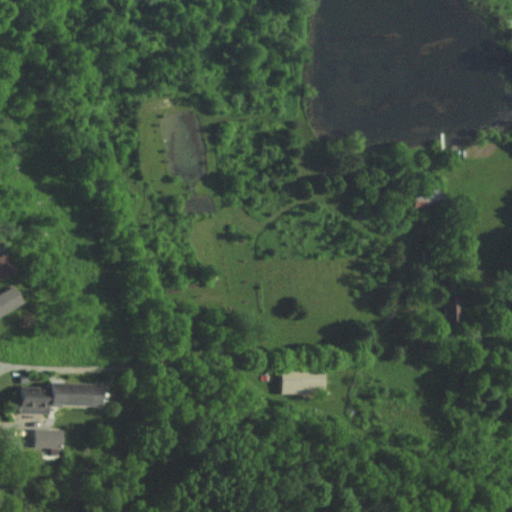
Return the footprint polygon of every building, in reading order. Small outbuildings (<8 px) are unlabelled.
[(437,212),(437,189),(405,189),(405,212),(437,212)] [(0,277),(9,272),(0,253),(0,277)] [(0,312),(16,303),(6,286),(0,289),(0,312)] [(457,297),(442,297),(441,321),(456,322),(457,297)] [(322,366),(278,366),(278,394),(322,394),(322,366)] [(43,415),(43,405),(96,407),(96,384),(41,382),(41,386),(13,385),(12,414),(43,415)] [(40,461),(58,461),(58,432),(40,432),(40,461)]
